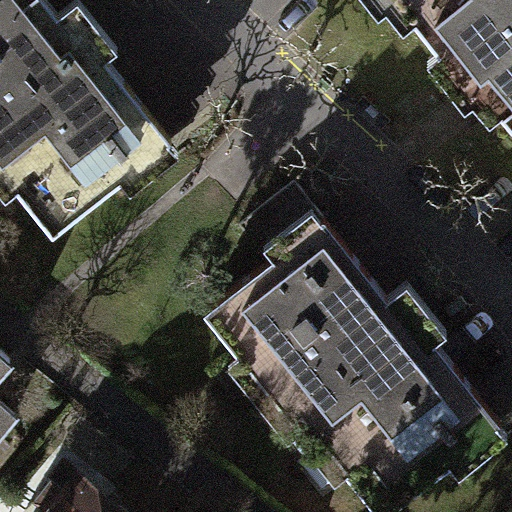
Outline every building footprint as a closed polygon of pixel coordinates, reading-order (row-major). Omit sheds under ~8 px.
[(87,0),(0,0),(0,140),(70,234),(194,142),(87,0)] [(511,0),(387,0),(416,37),(442,17),(511,105),(511,0)] [(341,233),(259,300),(352,415),(380,393),(424,448),(479,404),(341,233)] [(0,394),(13,379),(0,368),(0,455),(18,434),(0,419),(0,394)] [(127,511),(93,479),(61,511),(127,511)]
